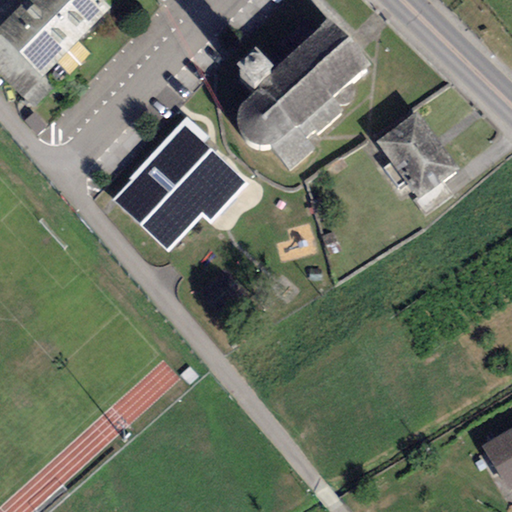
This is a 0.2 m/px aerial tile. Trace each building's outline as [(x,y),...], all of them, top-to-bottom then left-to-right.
[(110,8),(102,0),(25,0),(0,26),(0,35),(43,78),(110,8)] [(370,64),(330,19),(274,68),(256,47),(236,65),(253,84),(255,82),(258,86),(242,103),(239,107),(237,114),(237,122),(238,130),(243,136),(247,139),(251,142),(256,144),(261,145),(267,145),(270,145),(274,144),(270,147),(290,170),(315,148),(306,138),(314,131),(317,134),(344,110),(339,105),(342,104),(344,104),(347,104),(350,103),(352,100),(353,97),(354,93),(353,87),(350,82),(370,64)] [(0,74),(23,98),(43,78),(0,35),(0,74)] [(416,111),(376,142),(418,200),(458,168),(416,111)] [(208,137),(187,117),(129,178),(131,181),(112,201),(167,252),(203,214),(210,221),(247,182),(203,142),(208,137)] [(511,429),(482,446),(508,492),(511,489),(511,429)]
